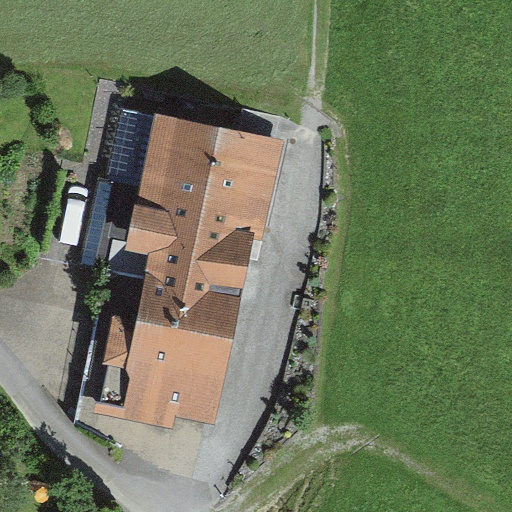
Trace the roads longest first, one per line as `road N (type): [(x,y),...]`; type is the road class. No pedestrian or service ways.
road 1 (track): [(199,511),(240,419),(310,131),(321,0)]
road 2 (track): [(238,511),(323,441),(389,445),(498,511)]
road 3 (unclassified): [(0,365),(103,476),(153,511)]
